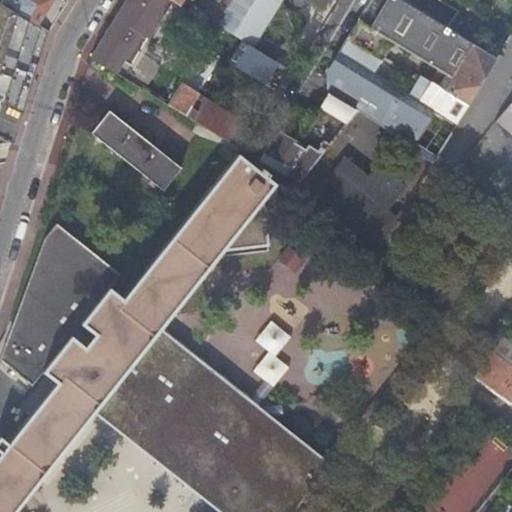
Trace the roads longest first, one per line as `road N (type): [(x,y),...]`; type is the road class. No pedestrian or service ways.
road 1 (residential): [(0,254),(64,48),(96,0)]
road 2 (residential): [(511,52),(427,201)]
